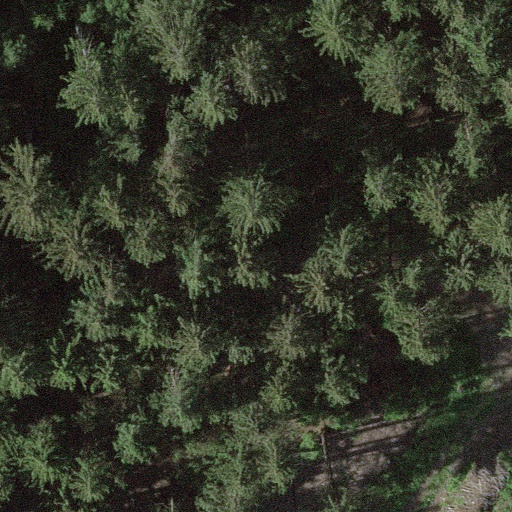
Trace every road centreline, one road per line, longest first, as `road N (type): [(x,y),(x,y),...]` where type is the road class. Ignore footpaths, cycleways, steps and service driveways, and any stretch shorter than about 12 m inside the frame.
road 1 (track): [(511,321),(333,282),(135,260),(68,240),(0,205)]
road 2 (track): [(417,511),(511,399)]
